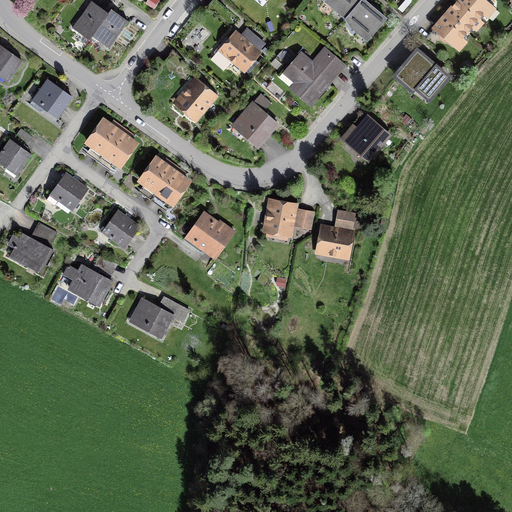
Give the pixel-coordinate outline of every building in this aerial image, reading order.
[(217,0),(213,0),(205,10),(217,20),(226,8),(217,0)] [(345,17),(358,0),(326,0),(326,1),(345,17)] [(357,33),(367,40),(386,18),(363,0),(358,0),(345,17),(360,29),(357,33)] [(459,0),(458,2),(478,19),(489,6),(482,0),(459,0)] [(75,25),(92,37),(95,33),(108,14),(92,2),(75,25)] [(478,19),(458,2),(447,15),(467,32),(478,19)] [(128,22),(111,10),(108,14),(95,33),(111,44),(128,22)] [(467,32),(447,15),(435,28),(455,45),(467,32)] [(233,60),(244,69),(258,52),(257,51),(264,44),(251,32),(244,40),(237,34),(224,48),(220,45),(215,51),(215,55),(228,66),(233,60)] [(0,45),(0,75),(8,82),(22,61),(0,45)] [(173,52),(164,63),(175,73),(185,62),(173,52)] [(418,87),(429,97),(446,78),(417,52),(397,75),(415,90),(418,87)] [(322,66),(333,76),(343,65),(331,55),(322,66)] [(310,103),(330,80),(310,63),(301,56),(287,73),(298,82),(293,88),(310,103)] [(43,108),(57,118),(72,97),(48,80),(30,104),(41,112),(43,108)] [(178,103),(195,118),(214,96),(196,81),(178,103)] [(245,136),(258,147),(278,124),(267,115),(264,118),(261,115),(263,112),(263,111),(271,102),(261,94),(253,103),(235,123),(247,133),(245,136)] [(349,141),(368,158),(388,135),(369,118),(349,141)] [(104,154),(120,132),(104,120),(88,142),(104,154)] [(21,128),(17,134),(28,142),(32,136),(21,128)] [(104,154),(120,166),(136,143),(120,132),(104,154)] [(0,152),(0,163),(16,175),(32,154),(10,139),(0,152)] [(157,192),(173,170),(156,158),(140,180),(157,192)] [(157,192),(173,204),(189,181),(173,170),(157,192)] [(59,200),(73,210),(88,190),(65,173),(46,199),(55,206),(59,200)] [(267,230),(289,234),(294,206),(272,202),(267,230)] [(110,237),(125,247),(139,227),(117,211),(105,228),(113,234),(110,237)] [(313,214),(298,211),(296,226),(310,228),(313,214)] [(352,228),(355,214),(340,211),(337,226),(352,228)] [(189,237),(215,255),(230,233),(205,215),(189,237)] [(28,262),(42,270),(53,250),(49,247),(57,232),(43,225),(35,239),(23,233),(20,238),(13,235),(8,245),(14,248),(10,256),(26,265),(28,262)] [(318,250),(347,256),(351,233),(323,228),(318,250)] [(100,255),(94,267),(109,275),(115,263),(100,255)] [(70,288),(99,304),(112,281),(82,265),(79,271),(68,265),(64,274),(74,279),(70,288)] [(161,338),(173,317),(183,322),(189,310),(170,300),(164,309),(143,298),(132,317),(145,325),(143,329),(161,338)]
